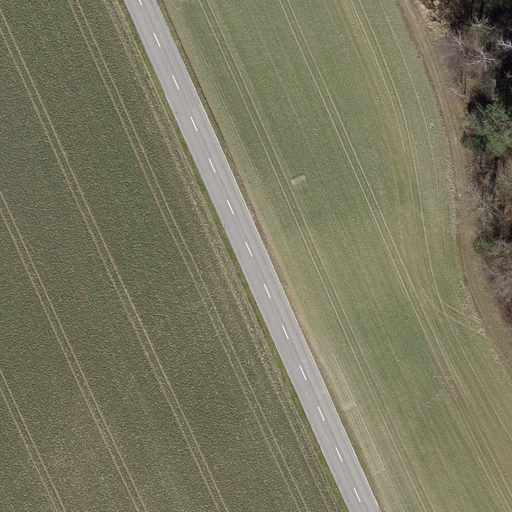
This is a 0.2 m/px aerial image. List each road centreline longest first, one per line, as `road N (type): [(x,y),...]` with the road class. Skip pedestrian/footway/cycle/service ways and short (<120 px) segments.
road 1 (unclassified): [(367,511),(138,0)]
road 2 (track): [(408,0),(460,138),(464,217),(480,292),(511,355)]
